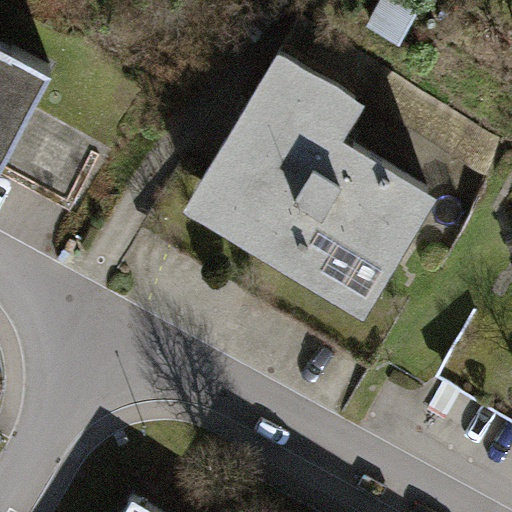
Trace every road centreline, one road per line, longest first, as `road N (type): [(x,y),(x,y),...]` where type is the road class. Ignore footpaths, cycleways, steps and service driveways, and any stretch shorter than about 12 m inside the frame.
road 1 (residential): [(128,339),(451,511)]
road 2 (residential): [(18,511),(128,339)]
road 3 (residential): [(0,266),(128,339)]
